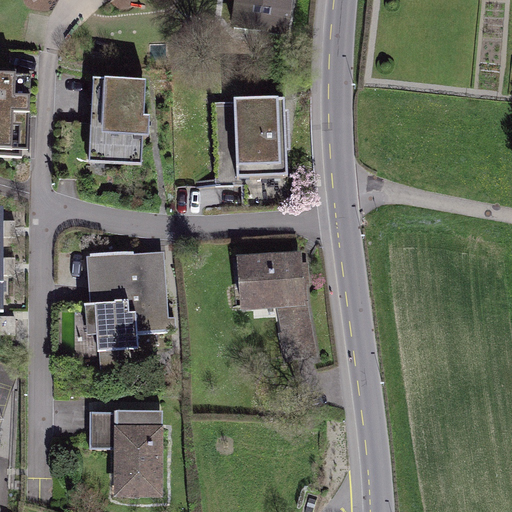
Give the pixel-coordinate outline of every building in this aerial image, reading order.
[(245,0),(240,38),(289,45),(295,0),(245,0)] [(38,76),(0,73),(0,153),(32,156),(38,76)] [(156,89),(92,84),(86,174),(150,178),(156,89)] [(284,108),(239,110),(243,179),(288,176),(284,108)] [(0,230),(0,334),(14,334),(15,236),(0,230)] [(88,312),(81,312),(83,345),(96,345),(96,354),(137,351),(135,337),(152,336),(152,337),(179,334),(177,318),(167,319),(162,255),(84,261),(88,312)] [(299,260),(233,263),(236,320),(278,318),(285,369),(323,364),(317,311),(302,313),(299,260)] [(166,425),(116,424),(115,501),(164,502),(166,425)]
